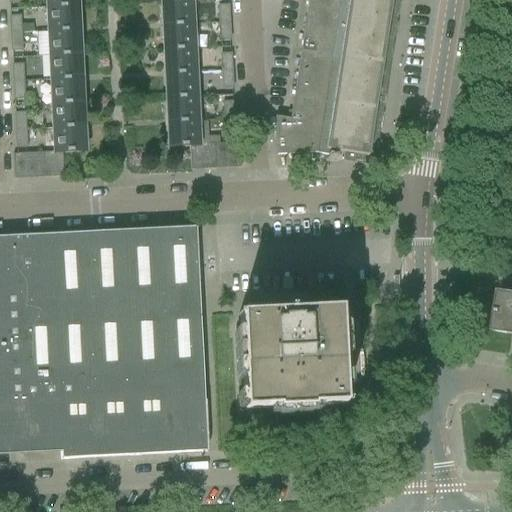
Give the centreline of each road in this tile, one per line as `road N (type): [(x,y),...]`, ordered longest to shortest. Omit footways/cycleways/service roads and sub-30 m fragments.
road 1 (residential): [(425,424),(344,465),(299,473),(0,489)]
road 2 (residential): [(0,216),(257,202)]
road 3 (residential): [(257,202),(245,0)]
road 4 (tertiary): [(423,194),(451,0)]
road 5 (tertiary): [(423,380),(423,194)]
road 6 (residential): [(257,202),(423,194)]
